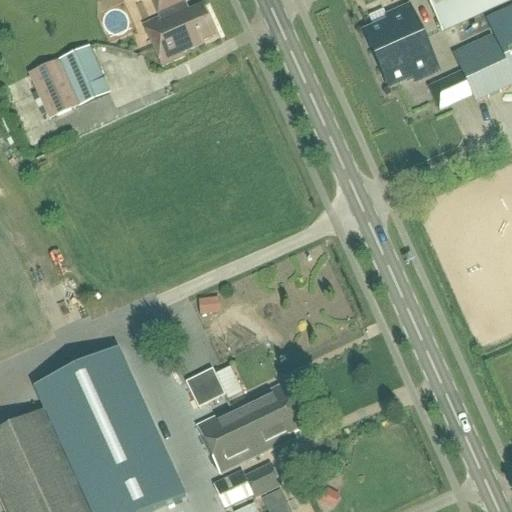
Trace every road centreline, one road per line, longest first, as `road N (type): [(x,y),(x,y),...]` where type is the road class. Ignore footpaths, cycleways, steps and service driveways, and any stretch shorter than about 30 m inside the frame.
road 1 (tertiary): [(499,511),(267,0)]
road 2 (track): [(363,210),(0,375)]
